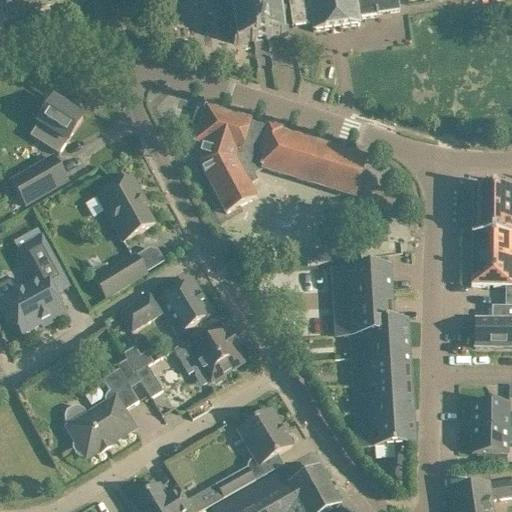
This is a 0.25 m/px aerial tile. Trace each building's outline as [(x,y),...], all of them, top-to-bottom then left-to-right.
[(2,0),(6,17),(80,0),(2,0)] [(230,0),(231,3),(228,4),(228,6),(232,6),(234,22),(230,23),(231,25),(234,44),(253,42),(254,42),(268,40),(269,39),(288,37),(288,34),(285,17),(282,0),(230,0)] [(288,0),(289,9),(292,29),(312,26),(313,33),(360,26),(359,21),(378,18),(378,15),(399,12),(397,0),(288,0)] [(59,157),(72,137),(82,120),(53,101),(42,118),(38,124),(30,138),(59,157)] [(281,129),(268,125),(267,128),(250,123),(251,122),(206,108),(205,113),(200,112),(196,114),(193,122),(196,127),(200,128),(196,142),(205,145),(199,164),(205,176),(226,215),(244,205),(256,199),(249,186),(257,182),(252,171),(257,168),(355,198),(367,159),(280,132),(281,129)] [(25,208),(67,184),(53,160),(11,184),(25,208)] [(143,200),(131,179),(114,189),(97,198),(123,244),(154,227),(139,201),(143,200)] [(462,198),(462,223),(472,224),(471,237),(471,238),(511,238),(511,188),(510,189),(510,192),(476,191),(472,191),(472,193),(472,195),(472,198),(462,198)] [(511,238),(471,238),(471,288),(505,289),(505,296),(505,309),(511,308),(511,238)] [(54,296),(68,288),(57,267),(47,249),(41,239),(18,252),(36,283),(18,293),(12,280),(0,285),(0,305),(9,321),(13,319),(22,336),(41,326),(42,328),(65,316),(54,296)] [(307,267),(334,264),(332,251),(306,255),(307,267)] [(136,258),(95,282),(106,300),(146,275),(136,258)] [(392,324),(388,268),(334,272),(338,339),(352,338),(359,450),(373,449),(374,450),(413,447),(412,422),(403,423),(402,411),(411,410),(408,360),(399,360),(399,348),(407,348),(406,323),(392,324)] [(155,306),(150,298),(120,316),(132,335),(165,314),(178,337),(212,316),(192,284),(155,306)] [(475,322),(474,350),(511,350),(511,308),(505,309),(495,309),(494,322),(475,322)] [(173,352),(176,357),(189,377),(202,369),(211,384),(242,366),(232,350),(237,347),(231,337),(226,340),(223,335),(193,353),(187,343),(173,352)] [(163,393),(150,372),(147,368),(135,375),(150,401),(163,393)] [(79,458),(82,458),(83,458),(85,458),(86,460),(134,431),(123,414),(139,404),(118,372),(102,382),(110,394),(108,394),(106,397),(105,399),(104,403),(87,414),(84,411),(79,408),(74,407),(66,412),(64,417),(65,422),(68,426),(64,429),(73,445),(72,446),(72,447),(72,449),(73,451),(73,452),(74,454),(75,455),(77,456),(79,458)] [(508,405),(478,405),(472,405),(472,431),(508,431),(511,431),(511,419),(508,419),(508,405)] [(271,413),(239,433),(254,459),(249,462),(248,465),(247,468),(247,469),(216,487),(219,493),(212,496),(217,503),(223,499),(224,500),(266,476),(260,467),(292,448),(271,413)] [(507,458),(508,431),(472,431),(472,457),(507,458)] [(302,511),(328,511),(339,506),(319,470),(289,487),(289,488),(284,491),(276,476),(211,511),(291,511),(300,507),(302,511)] [(511,483),(453,492),(452,492),(454,505),(454,511),(490,511),(489,502),(511,499),(511,483)] [(190,511),(188,508),(178,491),(165,498),(159,488),(132,504),(137,511),(190,511)]
